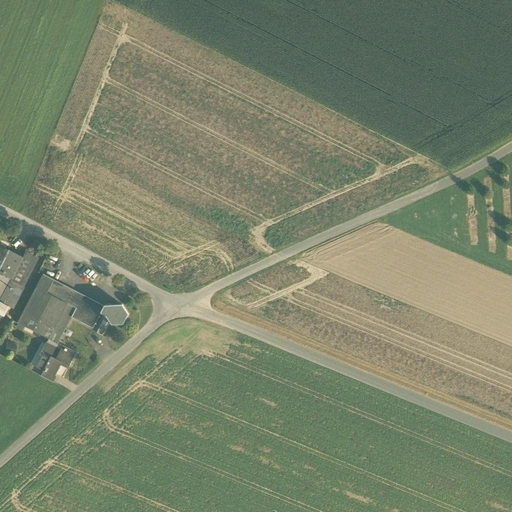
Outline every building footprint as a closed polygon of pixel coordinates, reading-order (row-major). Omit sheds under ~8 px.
[(0,301),(6,290),(23,258),(0,245),(0,301)] [(23,258),(6,290),(16,294),(9,307),(14,309),(25,288),(24,288),(39,258),(26,251),(23,258)] [(43,274),(36,288),(47,293),(54,280),(43,274)] [(64,285),(54,280),(47,293),(57,299),(64,285)] [(64,285),(57,299),(68,304),(76,309),(72,317),(93,328),(101,313),(104,306),(64,285)] [(18,323),(49,339),(68,304),(57,299),(47,293),(36,288),(18,323)] [(6,313),(9,307),(16,294),(6,290),(0,301),(0,313),(2,315),(3,314),(6,313)] [(76,309),(68,304),(49,339),(51,340),(58,344),(72,317),(76,309)] [(109,324),(112,325),(123,325),(128,314),(122,305),(104,306),(101,313),(106,316),(109,324)] [(97,333),(102,336),(109,324),(106,316),(97,333)] [(51,340),(48,346),(37,367),(44,371),(55,377),(55,376),(61,365),(62,363),(68,367),(76,353),(63,347),(58,344),(51,340)] [(14,342),(7,342),(5,353),(16,355),(17,346),(14,346),(14,342)] [(41,376),(53,383),(57,377),(55,376),(55,377),(44,371),(41,376)]
